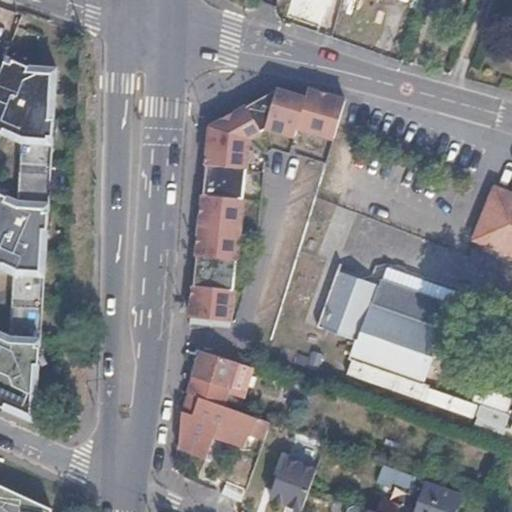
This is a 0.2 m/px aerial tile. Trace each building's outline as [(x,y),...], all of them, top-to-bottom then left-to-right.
[(0,72),(0,100),(53,121),(56,70),(28,68),(6,58),(0,72)] [(231,322),(248,140),(263,129),(291,137),(293,128),(330,139),(341,100),(304,89),(301,97),(273,89),(208,128),(190,319),(231,322)] [(10,337),(0,332),(0,406),(35,422),(53,121),(0,100),(0,132),(22,142),(18,201),(0,194),(0,269),(14,276),(10,337)] [(511,194),(498,188),(477,240),(511,254),(511,194)] [(337,274),(318,328),(355,341),(367,306),(374,287),(337,274)] [(422,384),(441,332),(367,306),(355,341),(349,358),(422,384)] [(187,394),(199,398),(223,407),(228,393),(238,362),(200,350),(187,394)] [(254,368),(238,362),(228,393),(244,398),(254,368)] [(275,390),(280,376),(265,372),(260,385),(275,390)] [(199,398),(184,393),(179,446),(205,456),(218,422),(194,413),(199,398)] [(223,407),(199,398),(194,413),(218,422),(231,427),(252,434),(266,439),(271,424),(223,407)] [(252,434),(231,427),(226,441),(248,448),(252,434)] [(311,487),(317,469),(285,458),(271,498),(288,504),(288,505),(303,510),(311,487)] [(432,486),(433,483),(384,465),(380,476),(393,480),(391,482),(412,490),(410,494),(422,498),(416,511),(453,511),(459,496),(432,486)] [(241,501),(247,487),(226,480),(221,493),(241,501)] [(50,511),(0,487),(0,511),(50,511)] [(341,511),(369,511),(370,510),(351,503),(343,507),(341,511)]
